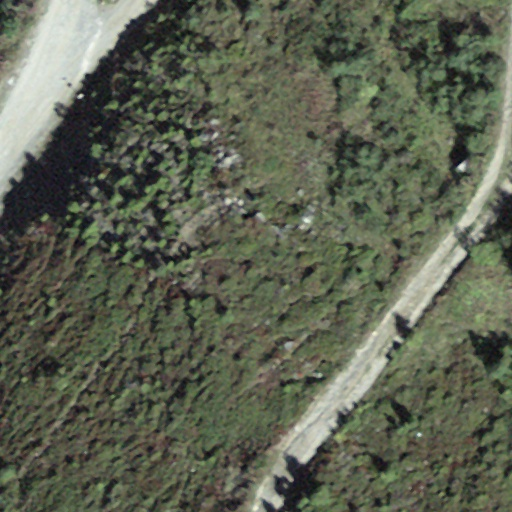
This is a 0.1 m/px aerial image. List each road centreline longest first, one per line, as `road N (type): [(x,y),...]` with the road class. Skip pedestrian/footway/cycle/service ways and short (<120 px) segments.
road 1 (track): [(511,140),(496,188),(255,497),(252,511)]
road 2 (track): [(35,101),(139,0)]
